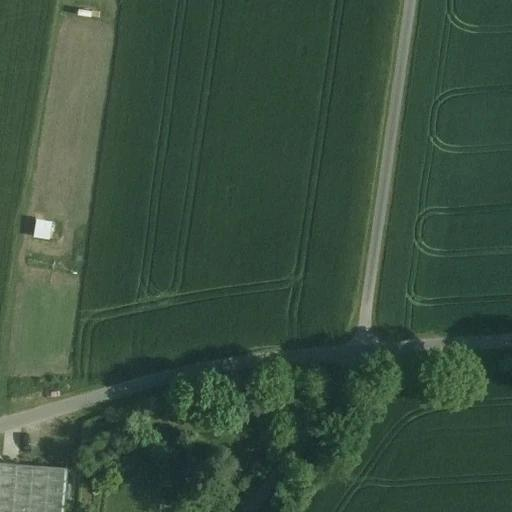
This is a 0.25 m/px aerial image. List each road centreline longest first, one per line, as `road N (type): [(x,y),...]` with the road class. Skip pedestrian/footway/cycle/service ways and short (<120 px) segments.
road 1 (unclassified): [(0,420),(167,371),(361,343)]
road 2 (unclassified): [(415,0),(361,343)]
road 3 (unclassified): [(361,343),(253,511)]
road 4 (unclassified): [(361,343),(511,336)]
